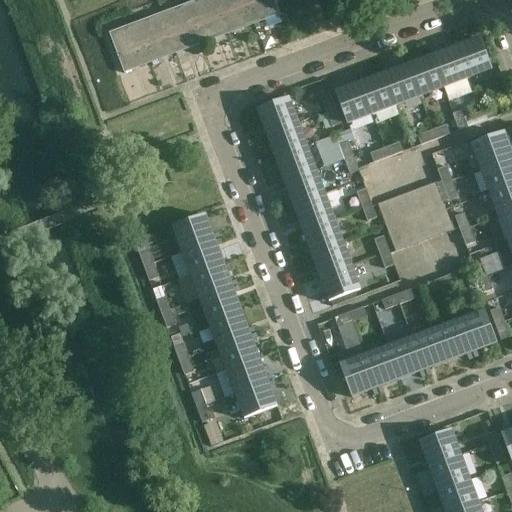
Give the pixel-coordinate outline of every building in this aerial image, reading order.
[(203,45),(229,35),(215,0),(198,0),(188,4),(203,45)] [(215,0),(229,35),(255,25),(245,0),(215,0)] [(275,0),(245,0),(255,25),(281,15),(275,0)] [(177,55),(203,45),(188,4),(161,14),(177,55)] [(151,65),(177,55),(161,14),(135,24),(151,65)] [(125,74),(151,65),(135,24),(109,34),(125,74)] [(480,41),(455,50),(466,80),(491,70),(480,41)] [(455,50),(431,59),(442,89),(466,80),(455,50)] [(419,97),(442,89),(431,59),(408,68),(419,97)] [(396,106),(419,97),(408,68),(384,77),(396,106)] [(372,115),(396,106),(384,77),(361,86),(372,115)] [(337,95),(348,124),(372,115),(361,86),(337,95)] [(321,100),(327,114),(336,111),(331,96),(321,100)] [(267,136),(297,125),(288,101),(258,112),(267,136)] [(479,115),(483,124),(497,119),(493,109),(479,115)] [(336,111),(327,114),(332,129),(342,126),(336,111)] [(465,120),(468,129),(483,124),(479,115),(465,120)] [(297,125),(267,136),(276,160),(306,149),(297,125)] [(446,127),(432,132),(436,142),(450,136),(446,127)] [(432,132),(417,137),(421,147),(436,142),(432,132)] [(474,147),(482,171),(511,159),(511,158),(504,136),(474,147)] [(354,158),(348,143),(339,147),(344,162),(354,158)] [(399,144),(385,150),(388,159),(403,154),(399,144)] [(306,149),(276,160),(285,183),(315,172),(306,149)] [(385,150),(370,155),(374,164),(388,159),(385,150)] [(359,173),(354,158),(344,162),(350,176),(359,173)] [(511,159),(482,171),(491,195),(511,186),(511,159)] [(437,171),(442,186),(452,182),(446,167),(437,171)] [(285,183),(291,201),(294,207),(323,195),(315,172),(285,183)] [(442,186),(448,200),(457,197),(452,182),(442,186)] [(435,184),(423,189),(432,213),(444,208),(435,184)] [(511,212),(511,186),(491,195),(500,217),(511,212)] [(432,213),(423,189),(412,193),(421,217),(432,213)] [(356,194),(359,201),(362,209),(371,205),(366,191),(356,194)] [(421,217),(412,193),(400,197),(409,222),(421,217)] [(323,195),(294,207),(303,231),(332,220),(323,195)] [(409,222),(400,197),(389,201),(398,226),(409,222)] [(398,226),(389,201),(377,206),(386,230),(398,226)] [(377,220),(371,205),(362,209),(367,224),(377,220)] [(441,237),(453,233),(444,208),(432,213),(441,237)] [(511,212),(500,217),(509,242),(511,240),(511,212)] [(421,217),(430,241),(441,237),(432,213),(421,217)] [(460,232),(469,229),(464,215),(454,218),(460,232)] [(409,222),(418,246),(430,241),(421,217),(409,222)] [(174,229),(184,254),(214,242),(205,218),(174,229)] [(332,220),(303,231),(311,254),(341,243),(332,220)] [(398,226),(407,250),(418,246),(409,222),(398,226)] [(386,230),(395,254),(407,250),(398,226),(386,230)] [(475,244),(469,229),(460,232),(465,247),(475,244)] [(379,256),(389,252),(383,238),(374,241),(379,256)] [(214,242),(184,254),(192,277),(223,266),(214,242)] [(341,243),(311,254),(320,278),(350,267),(341,243)] [(138,254),(144,268),(154,265),(148,250),(138,254)] [(389,252),(379,256),(385,271),(394,267),(389,252)] [(478,281),(487,277),(481,262),(472,266),(478,281)] [(144,268),(149,283),(159,279),(154,265),(144,268)] [(192,277),(201,301),(232,290),(223,266),(192,277)] [(359,292),(351,271),(350,267),(320,278),(329,303),(359,292)] [(457,274),(443,279),(446,289),(461,284),(457,274)] [(478,281),(483,295),(492,292),(487,277),(478,281)] [(432,294),(446,289),(443,279),(429,285),(432,294)] [(232,290),(201,301),(210,324),(240,313),(232,290)] [(414,301),(411,291),(396,297),(399,307),(414,301)] [(156,300),(162,316),(171,312),(165,297),(156,300)] [(399,307),(396,297),(382,302),(385,312),(399,307)] [(367,319),(363,309),(348,315),(351,325),(367,319)] [(495,327),(504,324),(499,310),(490,313),(495,327)] [(162,316),(167,330),(176,326),(171,312),(162,316)] [(249,337),(240,313),(210,324),(219,348),(249,337)] [(470,354),(495,345),(483,314),(459,323),(470,354)] [(334,320),(337,330),(351,325),(348,315),(334,320)] [(470,354),(459,323),(435,332),(447,363),(470,354)] [(495,327),(500,342),(510,338),(504,324),(495,327)] [(447,363),(435,332),(412,341),(424,371),(447,363)] [(249,337),(219,348),(227,371),(258,360),(249,337)] [(424,371),(412,341),(388,349),(400,380),(424,371)] [(174,348),(179,363),(189,359),(183,344),(174,348)] [(400,380),(388,349),(364,358),(376,389),(400,380)] [(364,358),(351,363),(340,367),(352,398),(376,389),(364,358)] [(179,363),(184,377),(194,373),(189,359),(179,363)] [(267,384),(258,360),(227,371),(236,395),(267,384)] [(276,408),(267,384),(236,395),(245,419),(276,408)] [(191,395),(197,410),(206,406),(201,392),(191,395)] [(197,410),(202,424),(211,421),(206,406),(197,410)] [(421,444),(430,468),(460,457),(451,433),(421,444)] [(499,443),(495,434),(486,437),(489,446),(499,443)] [(511,434),(503,438),(511,461),(511,434)] [(499,443),(489,446),(497,466),(506,463),(499,443)] [(439,491),(468,480),(460,457),(430,468),(439,491)] [(511,491),(511,478),(511,475),(502,479),(507,493),(511,491)] [(456,511),(477,504),(468,480),(439,491),(446,511),(456,511)]
